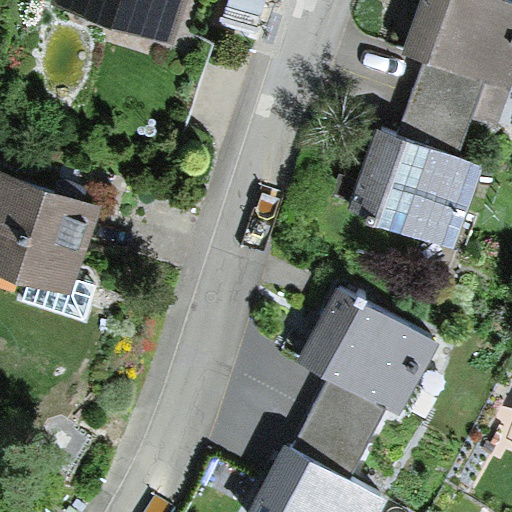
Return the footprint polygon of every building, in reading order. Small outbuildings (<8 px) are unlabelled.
[(182,0),(47,0),(47,1),(170,40),(182,0)] [(405,52),(422,57),(511,85),(511,0),(421,0),(409,38),(405,52)] [(500,127),(511,85),(422,57),(398,130),(458,151),(470,117),(500,127)] [(458,151),(398,130),(376,122),(369,142),(346,209),(464,250),(476,217),(465,213),(484,160),(458,151)] [(96,197),(0,169),(0,267),(13,271),(11,279),(22,282),(17,300),(79,318),(90,283),(72,278),(96,197)] [(440,335),(337,284),(300,357),(329,371),(386,399),(404,408),(440,335)] [(386,399),(329,371),(293,443),(349,472),(386,399)] [(377,511),(388,491),(349,472),(293,443),(283,438),(246,511),(377,511)]
